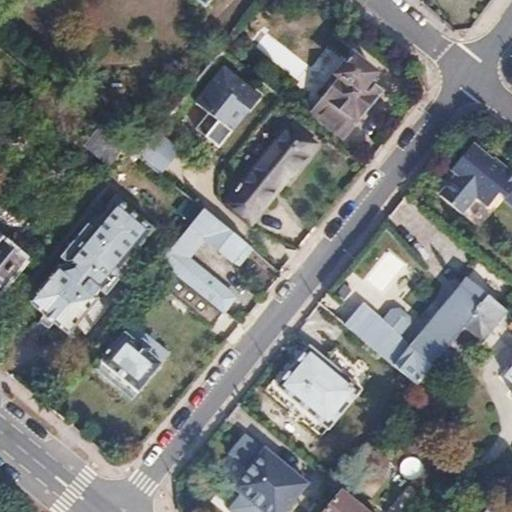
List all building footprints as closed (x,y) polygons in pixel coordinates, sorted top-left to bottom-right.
[(257,44),(295,79),(305,68),(267,33),(257,44)] [(326,93),(312,111),(342,136),(380,91),(368,81),(375,72),(354,54),(338,73),(341,76),(338,79),(331,80),(327,83),(325,88),(326,93)] [(256,102),(215,65),(173,112),(213,149),(256,102)] [(50,83),(31,107),(67,136),(86,113),(50,83)] [(289,123),(223,202),(248,223),(313,143),(289,123)] [(109,131),(95,147),(115,162),(128,147),(109,131)] [(137,155),(155,175),(177,155),(158,135),(137,155)] [(454,176),(437,198),(460,216),(474,198),(486,208),(497,194),(503,198),(501,201),(511,208),(511,179),(489,161),(479,154),(469,146),(449,172),(454,176)] [(481,150),(479,154),(489,161),(491,157),(481,150)] [(57,269),(30,302),(44,314),(39,320),(38,323),(47,330),(50,329),(55,323),(69,335),(97,300),(96,297),(100,291),(106,296),(134,262),(125,255),(128,252),(131,254),(151,230),(116,201),(93,230),(90,227),(87,228),(61,259),(67,264),(64,268),(62,267),(59,267),(57,269)] [(204,210),(163,260),(213,300),(224,287),(188,257),(198,244),(198,238),(202,233),(244,267),(256,252),(204,210)] [(0,286),(22,260),(5,246),(0,252),(0,286)] [(353,303),(338,321),(417,384),(465,326),(488,298),(471,284),(415,353),(353,303)] [(488,298),(465,326),(483,341),(506,312),(488,298)] [(134,322),(100,363),(135,392),(169,350),(134,322)] [(310,350),(278,389),(329,430),(360,391),(310,350)] [(367,446),(355,460),(375,477),(387,463),(367,446)] [(286,511),(310,482),(265,447),(234,488),(240,493),(226,510),(228,511),(286,511)] [(362,511),(340,494),(325,511),(362,511)]
